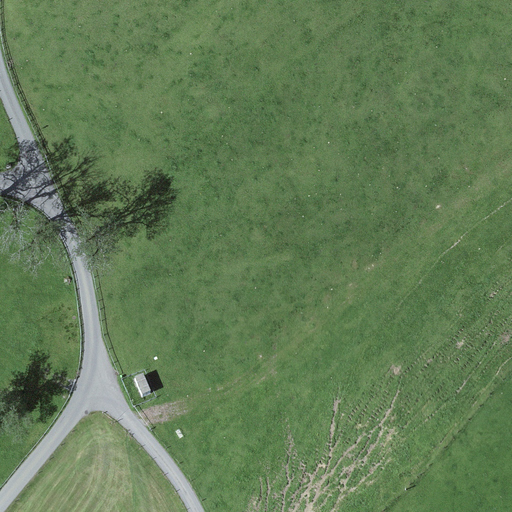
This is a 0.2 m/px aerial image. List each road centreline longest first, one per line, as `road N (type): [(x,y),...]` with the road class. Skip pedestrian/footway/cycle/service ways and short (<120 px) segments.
road 1 (residential): [(0,185),(39,193),(61,217),(86,280),(94,344),(92,387),(0,504)]
road 2 (track): [(0,66),(39,193)]
